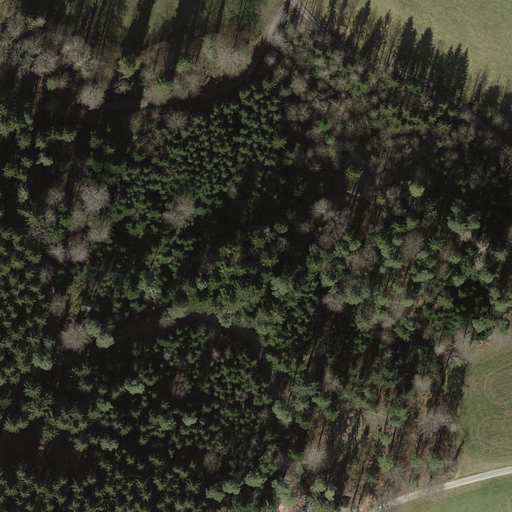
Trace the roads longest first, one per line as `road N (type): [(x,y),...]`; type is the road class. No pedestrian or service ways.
road 1 (track): [(51,368),(176,320),(217,321),(250,339),(272,376),(289,511)]
road 2 (track): [(0,63),(78,105),(208,95),(243,78),(285,0)]
road 3 (track): [(296,0),(337,43),(431,84),(511,144)]
road 4 (track): [(51,368),(54,304),(38,243),(0,172)]
road 5 (track): [(22,511),(51,368)]
road 6 (track): [(511,471),(412,493),(372,511)]
